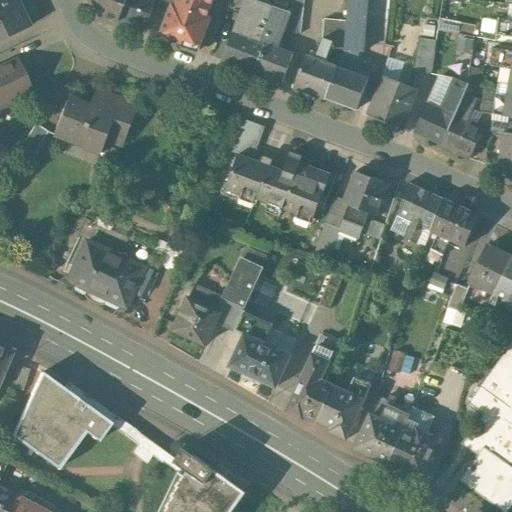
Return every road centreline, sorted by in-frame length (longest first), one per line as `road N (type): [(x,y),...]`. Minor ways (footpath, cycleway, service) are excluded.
road 1 (residential): [(66,0),(94,41),(511,208)]
road 2 (secondary): [(394,511),(240,417),(0,287)]
road 3 (secondary): [(0,317),(348,511)]
